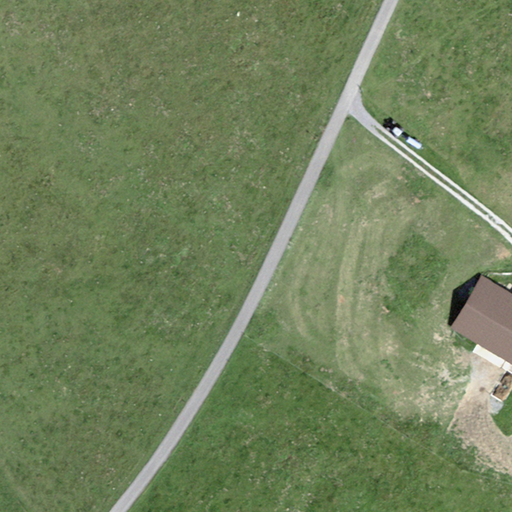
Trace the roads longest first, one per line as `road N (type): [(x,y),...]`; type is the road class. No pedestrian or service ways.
road 1 (track): [(121,511),(225,353),(350,94)]
road 2 (track): [(511,235),(375,128),(350,94)]
